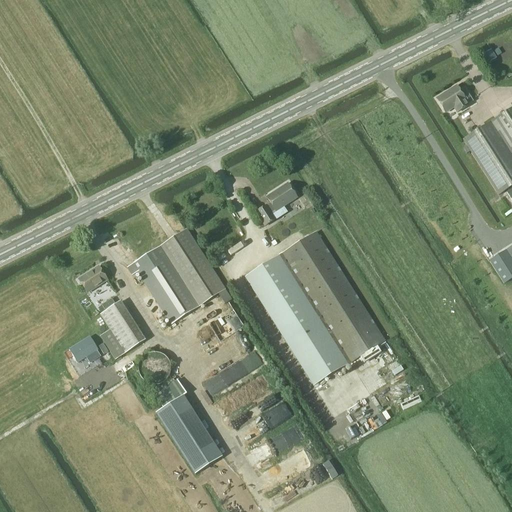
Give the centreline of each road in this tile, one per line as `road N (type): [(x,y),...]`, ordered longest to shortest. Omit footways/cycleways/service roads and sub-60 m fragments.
road 1 (secondary): [(0,255),(511,0)]
road 2 (track): [(0,440),(161,337)]
road 3 (track): [(0,67),(88,211)]
